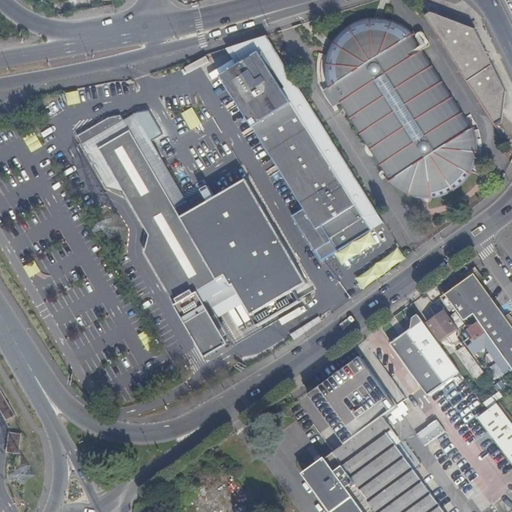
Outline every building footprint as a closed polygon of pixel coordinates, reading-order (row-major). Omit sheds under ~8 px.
[(69,0),(71,10),(117,3),(116,0),(69,0)] [(425,14),(468,82),(493,67),(475,29),(431,11),(425,14)] [(406,40),(408,39),(404,36),(398,32),(390,27),(382,26),(374,25),(365,27),(357,29),(350,34),(344,39),(338,46),(335,52),(334,58),(332,65),(333,74),(334,85),(326,90),(336,107),(347,100),(396,177),(394,178),(397,181),(404,186),(414,190),(422,191),(430,191),(438,190),(445,187),(450,184),(457,178),(464,170),(467,165),(477,170),(480,162),(482,155),(482,148),(482,141),(481,135),(479,129),(468,132),(467,131),(465,132),(406,40)] [(323,124),(267,35),(232,47),(242,62),(259,51),(310,132),(323,124)] [(259,51),(242,62),(220,75),(304,209),(292,217),(314,252),(331,242),(337,252),(371,230),(364,218),(310,132),(259,51)] [(493,67),(468,82),(497,126),(502,123),(506,93),(493,67)] [(67,92),(69,105),(81,102),(79,90),(67,92)] [(140,112),(139,113),(190,202),(191,201),(140,112)] [(190,202),(139,113),(129,118),(180,207),(190,202)] [(190,118),(187,113),(178,118),(181,123),(190,118)] [(151,251),(160,268),(209,356),(211,355),(227,346),(233,343),(229,337),(207,299),(202,290),(221,279),(206,252),(191,226),(180,207),(129,118),(126,114),(114,115),(98,124),(82,133),(87,142),(112,185),(129,190),(155,233),(151,251)] [(38,134),(35,129),(29,132),(32,137),(38,134)] [(62,158),(71,153),(68,148),(59,153),(62,158)] [(252,173),(229,186),(200,204),(205,213),(244,190),(257,182),(252,173)] [(191,195),(200,190),(197,185),(188,190),(191,195)] [(261,326),(297,305),(308,299),(296,279),(271,237),(244,190),(205,213),(202,215),(203,218),(218,245),(239,281),(236,283),(240,290),(261,326)] [(85,213),(82,209),(75,213),(78,217),(85,213)] [(202,290),(207,299),(229,337),(233,335),(213,301),(228,291),(240,290),(236,283),(239,281),(218,245),(203,218),(200,220),(191,226),(206,252),(221,279),(202,290)] [(271,237),(296,279),(301,276),(276,234),(271,237)] [(316,252),(321,261),(337,252),(331,242),(316,252)] [(363,288),(407,259),(400,248),(356,277),(363,288)] [(468,273),(471,277),(475,274),(479,280),(486,276),(479,266),(468,273)] [(116,282),(123,278),(120,273),(114,276),(116,282)] [(471,277),(454,288),(473,314),(476,319),(479,322),(491,341),(500,354),(501,354),(511,370),(511,327),(505,318),(479,280),(475,274),(471,277)] [(473,314),(454,288),(448,293),(449,296),(452,301),(451,303),(464,321),(467,319),(473,314)] [(150,306),(159,301),(156,296),(148,301),(150,306)] [(444,312),(437,317),(427,324),(439,341),(456,329),(444,312)] [(400,339),(438,391),(461,374),(418,315),(413,319),(411,331),(400,339)] [(491,341),(479,322),(467,331),(474,341),(466,346),(472,354),(485,345),(491,341)] [(156,347),(161,344),(159,339),(153,342),(156,347)] [(429,398),(438,391),(400,339),(391,346),(429,398)] [(494,358),(500,354),(491,341),(485,345),(494,358)] [(457,351),(479,379),(486,373),(464,345),(457,351)] [(508,373),(511,370),(501,354),(497,357),(508,373)] [(360,358),(304,397),(338,443),(341,448),(382,418),(396,408),(389,398),(360,358)] [(0,387),(0,409),(6,420),(16,414),(0,387)] [(488,393),(491,398),(492,398),(498,393),(495,388),(494,388),(488,393)] [(406,400),(399,391),(389,398),(396,408),(406,400)] [(511,424),(492,398),(491,398),(483,404),(488,410),(477,418),(511,463),(511,424)] [(338,443),(330,449),(333,453),(374,511),(443,511),(389,434),(392,431),(382,418),(341,448),(338,443)] [(418,434),(426,445),(446,430),(437,419),(418,434)] [(23,434),(12,432),(8,452),(20,454),(23,434)] [(374,511),(333,453),(325,459),(324,458),(322,460),(317,464),(303,474),(330,511),(374,511)]
